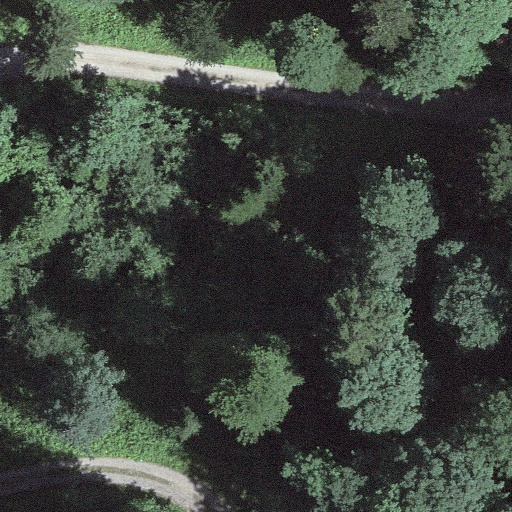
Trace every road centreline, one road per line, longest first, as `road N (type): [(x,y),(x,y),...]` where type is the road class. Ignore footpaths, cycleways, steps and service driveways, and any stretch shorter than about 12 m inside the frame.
road 1 (track): [(511,100),(470,106),(63,52),(0,58)]
road 2 (track): [(0,481),(59,468),(119,468),(175,481),(223,511)]
